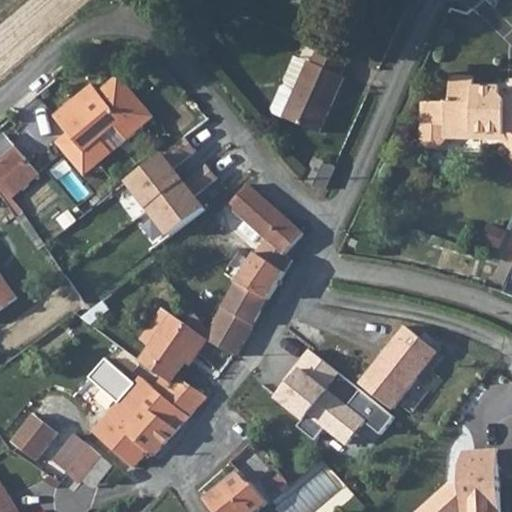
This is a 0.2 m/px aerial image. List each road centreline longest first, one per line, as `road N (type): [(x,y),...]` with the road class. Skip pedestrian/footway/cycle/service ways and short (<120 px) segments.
road 1 (residential): [(331,223),(148,31),(94,19),(0,97)]
road 2 (residential): [(165,471),(295,290),(331,223)]
road 3 (residential): [(331,223),(433,0)]
